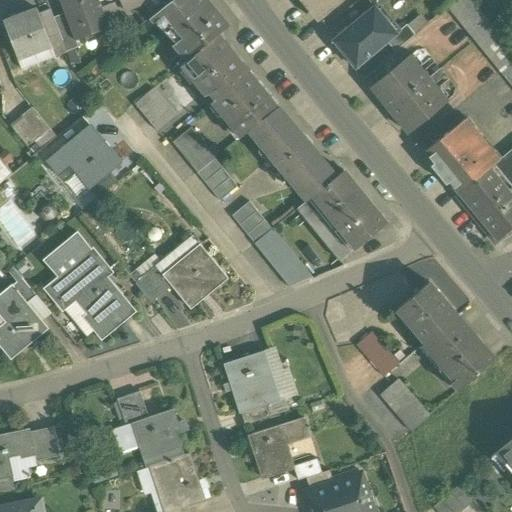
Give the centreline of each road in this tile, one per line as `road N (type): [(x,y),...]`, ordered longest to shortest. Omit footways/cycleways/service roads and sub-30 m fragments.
road 1 (residential): [(441,237),(255,0)]
road 2 (residential): [(125,126),(277,310)]
road 3 (residential): [(0,400),(184,345)]
road 4 (residential): [(277,310),(441,237)]
road 5 (residential): [(184,345),(235,500),(246,511)]
